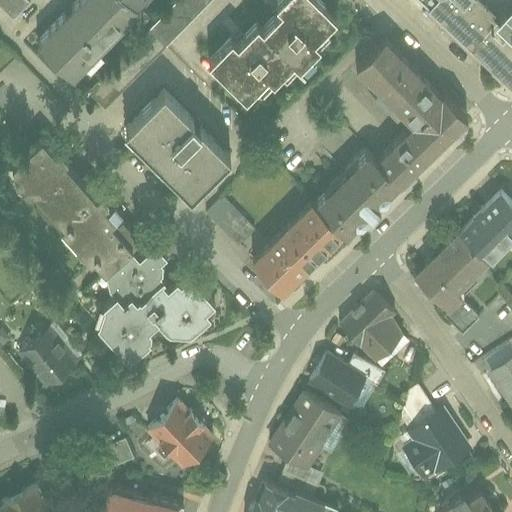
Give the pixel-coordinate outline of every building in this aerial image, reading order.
[(76,0),(36,41),(71,75),(144,0),(76,0)] [(172,0),(90,85),(106,101),(203,0),(172,0)] [(227,34),(206,56),(243,92),(264,70),(271,77),(278,69),(284,74),(296,61),(302,67),(312,56),(307,51),(316,41),(311,36),(333,12),(321,0),(273,0),(279,4),(260,24),(255,18),(234,40),(227,34)] [(511,0),(421,0),(506,79),(511,73),(511,0)] [(358,67),(413,123),(439,98),(384,42),(358,67)] [(129,128),(192,191),(228,155),(165,92),(129,128)] [(464,124),(439,98),(413,123),(370,163),(391,185),(396,188),(464,124)] [(35,137),(6,164),(15,173),(10,178),(101,275),(127,250),(136,242),(100,204),(104,200),(95,191),(91,195),(58,161),(62,157),(53,148),(49,152),(35,137)] [(364,156),(309,208),(337,237),(391,185),(370,163),(364,156)] [(511,210),(493,192),(455,232),(486,262),(511,233),(511,210)] [(241,211),(224,195),(209,210),(226,226),(241,211)] [(309,208),(255,260),(283,289),(337,237),(309,208)] [(486,262),(455,232),(412,278),(444,307),(456,294),(486,262)] [(136,260),(127,250),(101,275),(106,280),(102,283),(109,291),(98,301),(93,321),(116,347),(129,347),(144,334),(145,326),(152,319),(164,332),(188,334),(202,321),(205,306),(205,296),(192,282),(188,285),(181,277),(176,282),(173,278),(164,287),(158,281),(161,278),(156,274),(163,268),(159,263),(164,257),(152,245),(136,260)] [(378,291),(343,324),(376,358),(399,336),(384,320),(395,309),(378,291)] [(476,314),(456,294),(444,307),(442,310),(460,329),(476,314)] [(55,323),(25,345),(52,383),(82,362),(55,323)] [(329,352),(311,380),(350,404),(367,375),(329,352)] [(511,359),(494,370),(511,402),(511,359)] [(467,442),(422,384),(397,404),(413,424),(405,430),(409,436),(400,443),(424,475),(467,442)] [(340,413),(303,390),(269,443),(306,466),(340,413)] [(213,433),(180,400),(151,428),(184,461),(213,433)] [(104,444),(113,464),(133,455),(124,435),(104,444)] [(64,511),(44,471),(0,493),(0,511),(64,511)] [(260,479),(249,511),(314,511),(319,499),(260,479)] [(178,511),(182,500),(102,482),(95,511),(178,511)] [(495,511),(478,486),(439,511),(495,511)]
